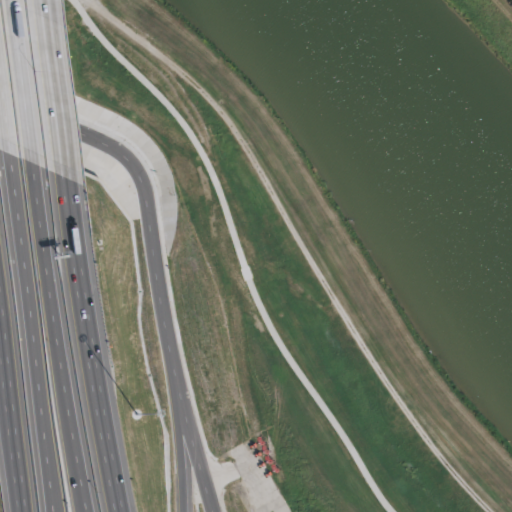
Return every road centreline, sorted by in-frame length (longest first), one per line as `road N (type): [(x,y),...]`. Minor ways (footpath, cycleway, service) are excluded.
road 1 (secondary): [(184,372),(140,172),(123,151),(0,92)]
road 2 (motorway): [(121,511),(83,245)]
road 3 (motorway): [(91,511),(43,249)]
road 4 (motorway): [(19,251),(52,510)]
road 5 (motorway): [(43,249),(10,0)]
road 6 (motorway): [(83,245),(56,0)]
road 7 (motorway): [(0,283),(30,511)]
road 8 (motorway): [(0,106),(19,251)]
road 9 (secondary): [(215,511),(184,372)]
road 10 (motorway): [(188,511),(184,372)]
